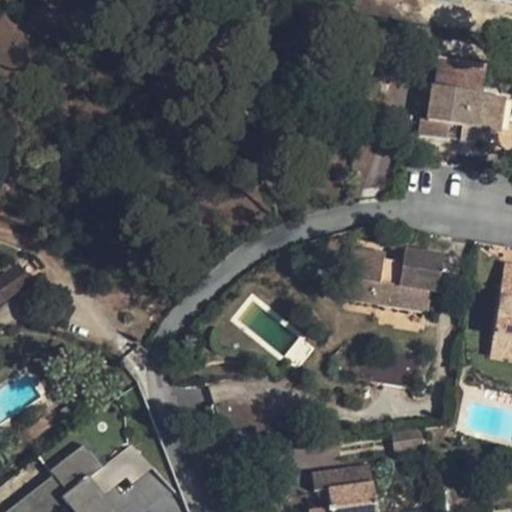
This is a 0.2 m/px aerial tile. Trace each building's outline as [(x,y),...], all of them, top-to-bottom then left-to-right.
[(440,59),(436,87),(481,94),(485,66),(440,59)] [(498,133),(504,98),(481,94),(436,87),(432,87),(427,120),(422,119),(419,136),(446,140),(447,135),(460,137),(459,142),(483,146),(486,131),(498,133)] [(351,248),(343,300),(427,313),(430,293),(436,294),(443,256),(405,249),(402,263),(385,260),(386,254),(351,248)] [(10,265),(0,272),(0,300),(23,285),(10,265)] [(511,267),(504,266),(492,337),(511,339),(511,267)] [(511,339),(492,337),(489,356),(511,359),(511,339)] [(350,378),(417,389),(422,360),(355,348),(350,378)] [(75,401),(61,410),(70,424),(84,415),(75,401)] [(89,479),(103,496),(127,477),(132,484),(153,467),(131,444),(107,463),(108,464),(102,468),(89,479)] [(5,511),(63,511),(69,508),(72,511),(115,511),(103,496),(89,479),(102,468),(89,451),(84,445),(50,471),(53,475),(57,480),(22,509),(17,503),(5,511)] [(94,447),(89,451),(102,468),(108,464),(107,463),(94,447)] [(375,511),(370,466),(311,474),(314,492),(327,490),(330,508),(308,511),(375,511)] [(57,480),(53,475),(17,503),(22,509),(57,480)]
